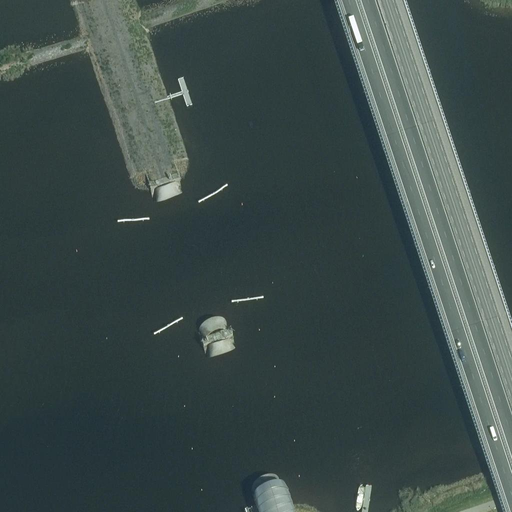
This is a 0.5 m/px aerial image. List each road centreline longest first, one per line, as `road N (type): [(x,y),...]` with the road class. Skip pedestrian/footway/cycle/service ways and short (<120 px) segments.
road 1 (trunk): [(347,0),(511,497)]
road 2 (trunk): [(511,439),(366,0)]
road 3 (secondary): [(511,383),(385,0)]
